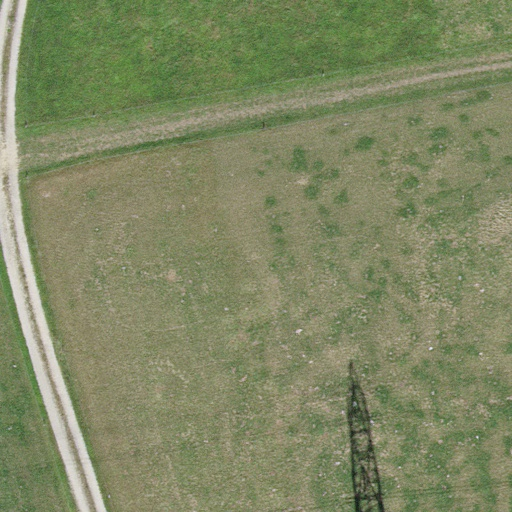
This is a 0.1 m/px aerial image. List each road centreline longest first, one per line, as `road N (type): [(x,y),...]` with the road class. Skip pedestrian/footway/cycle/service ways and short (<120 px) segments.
road 1 (track): [(511,67),(0,181)]
road 2 (track): [(0,227),(47,401),(88,511)]
